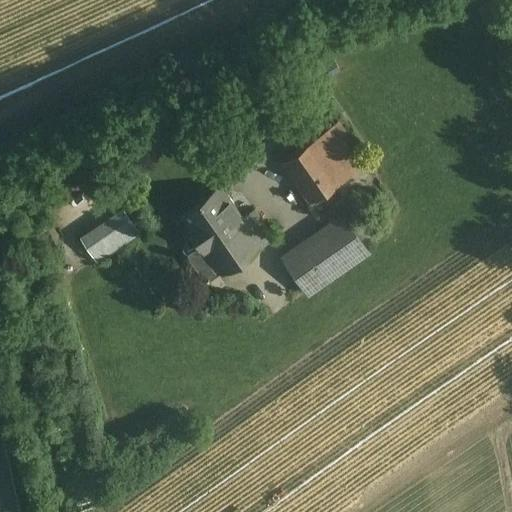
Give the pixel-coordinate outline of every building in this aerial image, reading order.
[(334,120),(278,158),(308,201),(363,162),(334,120)] [(242,218),(219,185),(180,213),(203,246),(219,269),(221,273),(271,238),(252,211),(242,218)] [(123,208),(80,238),(96,262),(139,232),(123,208)] [(341,214),(281,255),(307,292),(366,251),(341,214)] [(203,246),(188,256),(206,280),(208,279),(207,277),(219,269),(203,246)]
